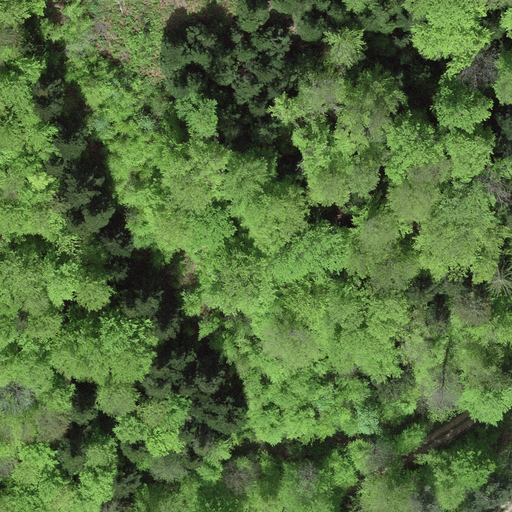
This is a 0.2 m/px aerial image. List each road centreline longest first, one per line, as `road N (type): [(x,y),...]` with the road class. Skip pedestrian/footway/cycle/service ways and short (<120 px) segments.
road 1 (track): [(0,502),(122,481),(334,422),(470,417)]
road 2 (track): [(277,511),(511,395)]
